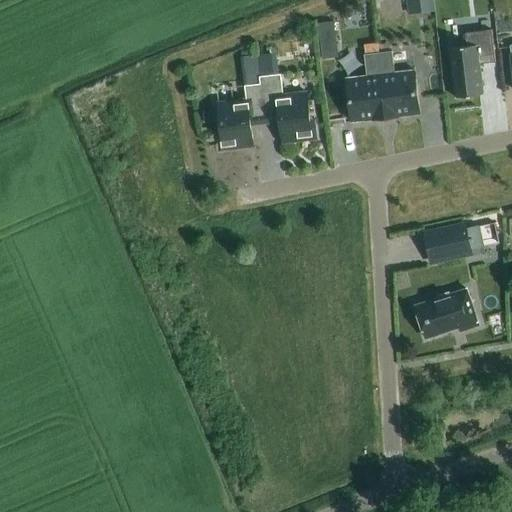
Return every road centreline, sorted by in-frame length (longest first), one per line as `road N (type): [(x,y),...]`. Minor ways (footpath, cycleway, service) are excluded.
road 1 (residential): [(396,487),(375,167)]
road 2 (residential): [(511,139),(375,167)]
road 3 (residential): [(375,167),(255,193)]
road 4 (unclassified): [(396,487),(511,451)]
